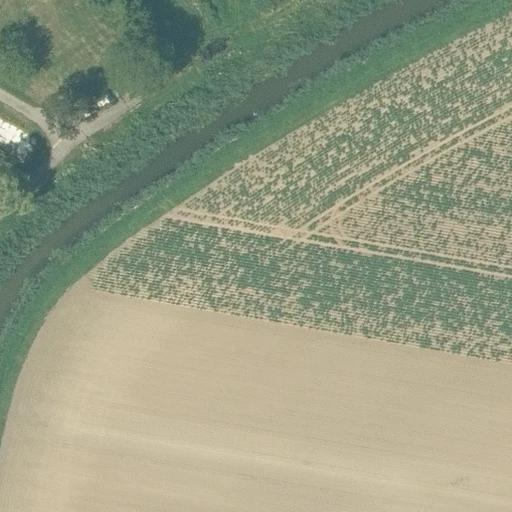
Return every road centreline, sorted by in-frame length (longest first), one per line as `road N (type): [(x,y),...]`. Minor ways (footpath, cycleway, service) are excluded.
road 1 (track): [(0,406),(10,364),(45,298),(90,254),(326,96),(503,0)]
road 2 (track): [(297,0),(64,143),(0,218)]
